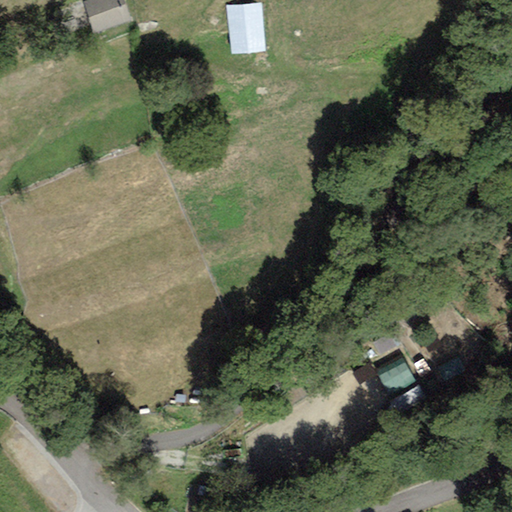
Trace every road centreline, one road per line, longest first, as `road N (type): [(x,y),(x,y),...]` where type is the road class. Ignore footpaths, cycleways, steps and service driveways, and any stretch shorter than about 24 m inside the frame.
road 1 (unclassified): [(69,460),(195,433),(246,398),(353,283),(414,184),(511,61)]
road 2 (unclassified): [(511,462),(385,511)]
